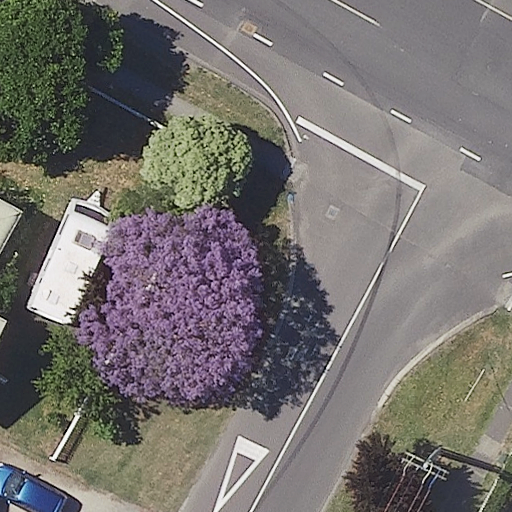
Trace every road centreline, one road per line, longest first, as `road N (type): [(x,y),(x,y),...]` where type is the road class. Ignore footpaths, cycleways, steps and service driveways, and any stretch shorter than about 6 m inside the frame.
road 1 (residential): [(482,80),(251,511)]
road 2 (tertiary): [(482,80),(337,0)]
